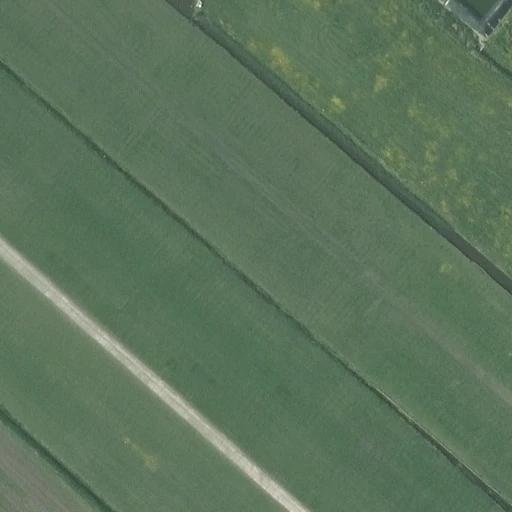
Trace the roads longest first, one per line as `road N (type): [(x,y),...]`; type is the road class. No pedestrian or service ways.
road 1 (track): [(47,0),(511,400)]
road 2 (track): [(0,247),(298,511)]
